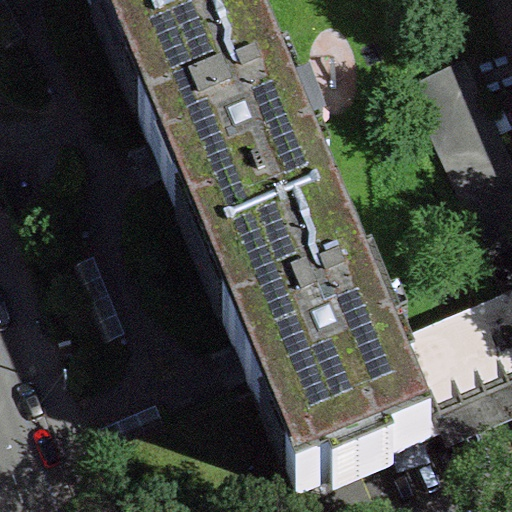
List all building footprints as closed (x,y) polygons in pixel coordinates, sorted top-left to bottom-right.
[(86,0),(94,17),(109,11),(141,87),(260,38),(244,0),(86,0)] [(179,219),(194,212),(226,289),(345,239),(324,189),(329,187),(286,85),(281,87),(260,38),(141,87),(153,116),(138,122),(178,219),(179,219)] [(406,89),(487,261),(489,259),(511,248),(511,163),(483,101),(464,60),(406,89)] [(126,452),(125,453),(149,511),(213,511),(288,481),(296,499),(295,499),(296,500),(329,486),(333,495),(393,470),(389,461),(430,444),(414,405),(408,391),(413,389),(397,349),(371,286),(365,289),(345,239),(226,289),(237,317),(223,323),(222,324),(254,400),(127,453),(126,452)] [(506,302),(506,303),(505,303),(397,349),(413,389),(408,391),(414,405),(511,363),(511,311),(508,302),(506,302)]
